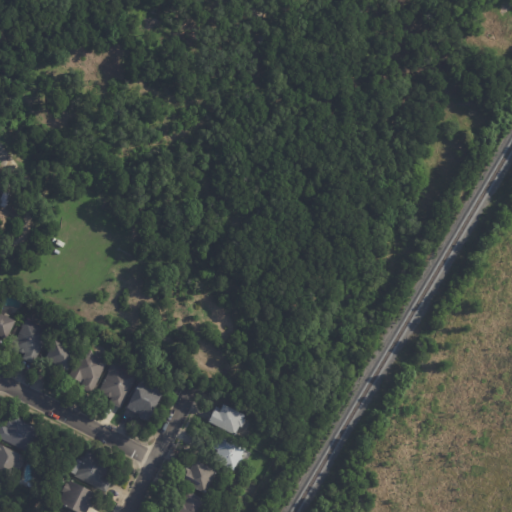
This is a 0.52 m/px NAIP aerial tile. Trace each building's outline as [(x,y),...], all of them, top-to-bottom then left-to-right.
[(247,17),(254,6),(263,12),(256,23),(247,17)] [(3,79),(8,71),(20,79),(14,87),(3,79)] [(0,201),(5,191),(12,195),(5,209),(0,206),(0,201)] [(14,205),(21,209),(18,216),(10,212),(14,205)] [(0,311),(1,312),(9,316),(8,319),(14,322),(5,341),(0,338),(0,311)] [(26,320),(50,333),(33,365),(22,359),(25,354),(22,354),(19,352),(18,350),(11,347),(15,338),(17,338),(22,328),(21,328),(24,321),(25,322),(26,320)] [(76,353),(66,372),(58,368),(59,367),(45,360),(54,342),(76,353)] [(108,363),(91,394),(81,388),(85,381),(83,380),(80,384),(69,377),(83,351),(88,353),(92,352),(94,356),(108,363)] [(113,365),(136,377),(120,410),(109,404),(111,399),(110,398),(109,399),(106,397),(105,396),(98,392),(102,385),(109,373),(107,372),(110,366),(112,367),(113,365)] [(136,414),(134,413),(125,409),(139,383),(149,388),(150,386),(159,390),(157,392),(162,395),(147,423),(138,418),(139,416),(136,414)] [(245,422),(242,429),(240,428),(235,437),(209,424),(215,412),(220,414),(224,406),(245,417),(244,421),(246,422),(245,422)] [(38,436),(29,454),(0,440),(0,428),(1,426),(7,429),(7,428),(7,425),(8,422),(9,422),(13,416),(41,430),(38,436)] [(246,452),(235,474),(215,464),(220,453),(214,449),(219,438),(246,452)] [(24,464),(20,471),(18,470),(12,481),(0,474),(0,446),(23,458),(21,462),(24,464)] [(108,478),(108,479),(105,477),(104,479),(111,483),(106,494),(74,477),(75,476),(70,474),(77,460),(83,464),(81,459),(85,457),(87,453),(114,467),(108,478)] [(190,471),(194,462),(215,473),(204,495),(182,483),(185,477),(182,476),(185,469),(190,472),(190,471)] [(91,507),(90,510),(88,509),(86,511),(71,511),(57,504),(62,494),(60,493),(65,485),(66,485),(67,482),(97,497),(92,506),(91,506),(91,507)] [(176,498),(182,502),(187,493),(206,502),(204,506),(210,509),(208,511),(170,511),(169,511),(176,498)]
